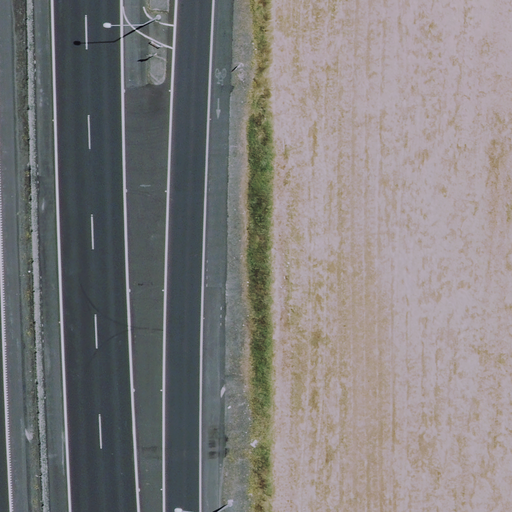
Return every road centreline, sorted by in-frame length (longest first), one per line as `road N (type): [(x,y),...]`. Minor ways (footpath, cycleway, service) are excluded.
road 1 (motorway): [(199,0),(177,511)]
road 2 (motorway): [(93,0),(102,511)]
